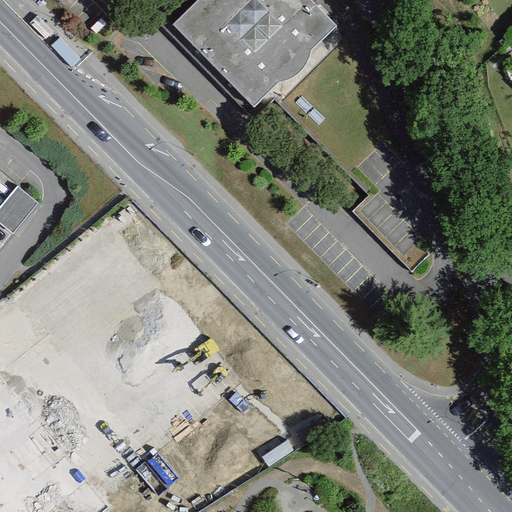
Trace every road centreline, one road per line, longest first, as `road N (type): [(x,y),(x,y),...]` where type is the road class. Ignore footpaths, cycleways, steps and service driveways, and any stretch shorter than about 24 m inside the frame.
road 1 (primary): [(0,12),(469,482)]
road 2 (unknown): [(466,233),(442,255),(432,298),(415,306),(405,301),(154,42)]
road 3 (residential): [(490,306),(407,79),(359,0)]
road 4 (residential): [(469,482),(502,405),(503,363),(490,306)]
